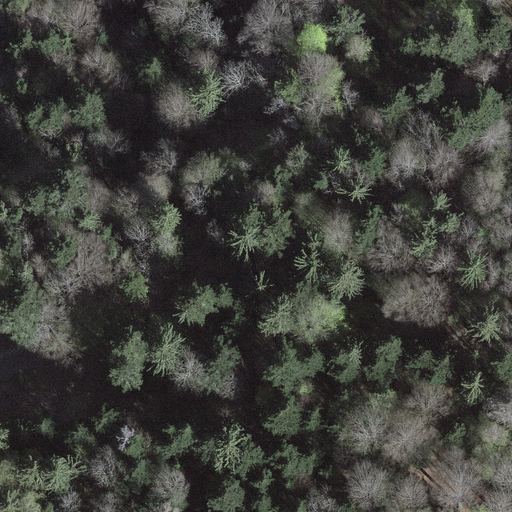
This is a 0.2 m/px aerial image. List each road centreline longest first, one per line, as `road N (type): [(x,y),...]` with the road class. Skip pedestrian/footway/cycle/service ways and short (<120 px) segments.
road 1 (track): [(511,199),(417,208),(342,227),(119,340),(0,380)]
road 2 (track): [(0,399),(107,403),(223,424),(511,495)]
